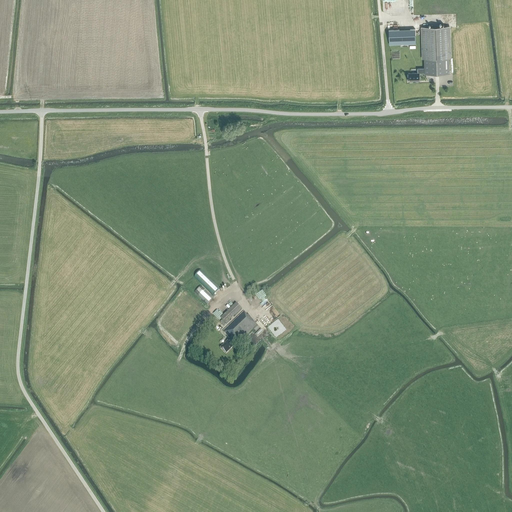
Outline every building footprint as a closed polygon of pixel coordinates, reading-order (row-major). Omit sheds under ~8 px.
[(408,82),(419,82),(419,73),(424,73),(424,74),(449,74),(449,58),(450,58),(449,27),(422,27),(423,59),(424,59),(424,68),(417,69),(417,73),(408,73),(408,82)] [(409,41),(409,44),(415,44),(415,29),(388,30),(389,45),(400,45),(400,41),(409,41)] [(221,288),(201,270),(194,277),(213,296),(221,288)] [(207,304),(213,298),(201,286),(195,291),(207,304)] [(226,324),(241,309),(236,304),(221,318),(226,324)] [(237,343),(249,332),(253,328),(256,332),(260,328),(257,325),(248,315),(247,316),(243,311),(223,331),(230,339),(220,348),(225,353),(237,342),(237,343)] [(255,335),(257,337),(263,332),(261,329),(255,335)]
